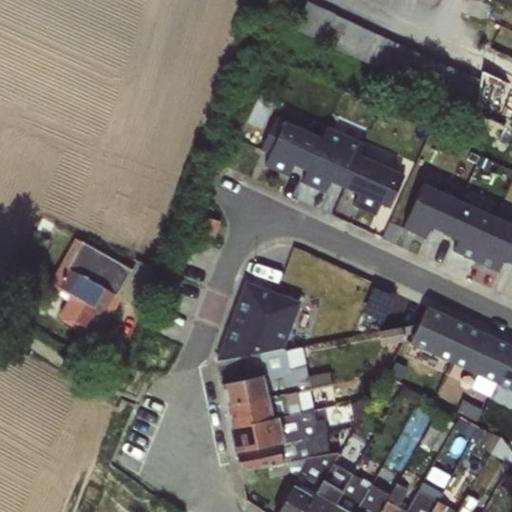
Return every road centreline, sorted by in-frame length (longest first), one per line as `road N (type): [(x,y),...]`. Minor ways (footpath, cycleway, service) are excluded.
road 1 (residential): [(220,511),(169,397),(259,208),(511,322)]
road 2 (residential): [(115,392),(0,321)]
